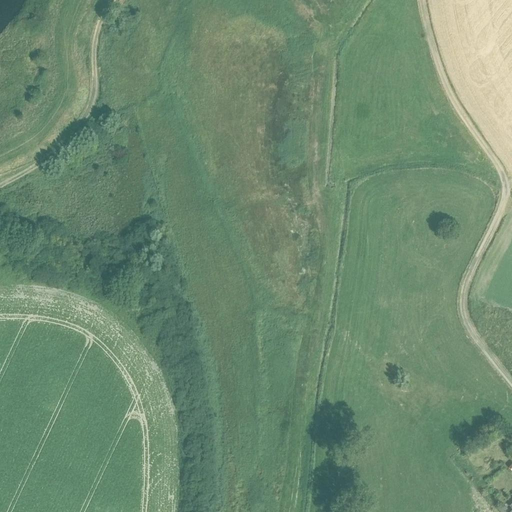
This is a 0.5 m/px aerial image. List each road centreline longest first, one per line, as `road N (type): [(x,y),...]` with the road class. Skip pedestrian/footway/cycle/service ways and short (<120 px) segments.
road 1 (unclassified): [(420,0),(450,95),(504,183),(463,303),(473,333),(511,384)]
road 2 (unclassified): [(0,186),(68,145),(88,116),(96,36),(115,0)]
